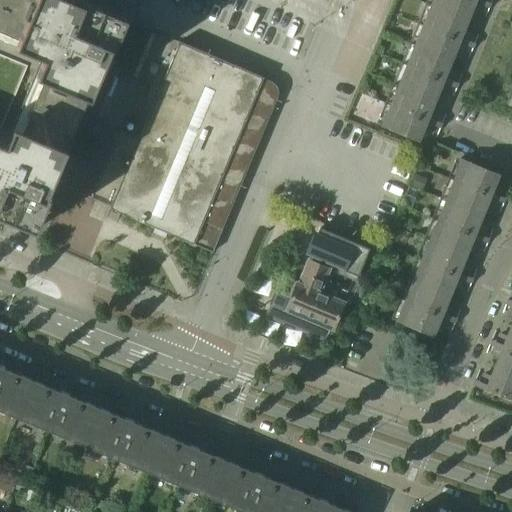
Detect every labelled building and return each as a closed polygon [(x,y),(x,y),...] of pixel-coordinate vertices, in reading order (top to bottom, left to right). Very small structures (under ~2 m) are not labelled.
[(124,16),(84,0),(0,0),(0,216),(34,231),(124,16)] [(474,0),(432,0),(430,6),(468,21),(472,13),(477,15),(482,13),(485,5),(474,0)] [(430,6),(422,25),(469,45),(473,36),(471,33),(465,30),(468,21),(430,6)] [(133,76),(152,30),(135,23),(116,69),(133,76)] [(422,25),(414,46),(452,61),(455,53),(462,55),(466,53),(469,45),(422,25)] [(120,130),(92,197),(112,206),(110,209),(212,252),(277,98),(277,97),(278,96),(278,95),(278,94),(278,93),(278,91),(278,90),(278,89),(278,88),(277,87),(277,86),(276,85),(276,84),(275,83),(274,83),(273,82),(272,81),(271,81),(180,42),(139,138),(120,130)] [(381,55),(384,48),(378,45),(375,52),(381,55)] [(414,46),(406,66),(453,85),(456,76),(455,73),(448,70),(452,61),(414,46)] [(406,66),(397,86),(431,99),(435,101),(439,93),(446,96),(449,94),(453,85),(406,66)] [(397,86),(389,106),(437,125),(440,116),(439,112),(432,110),(435,101),(431,99),(397,86)] [(389,106),(380,127),(414,141),(418,143),(423,133),(429,136),(433,134),(437,125),(389,106)] [(433,159),(425,156),(421,165),(430,168),(433,159)] [(462,160),(453,181),(500,200),(504,191),(502,188),(495,185),(499,175),(494,173),(462,160)] [(427,178),(415,173),(410,185),(422,190),(427,178)] [(453,181),(445,201),(478,214),(483,216),(486,208),(493,210),(497,209),(500,200),(453,181)] [(445,201),(437,221),(484,240),(488,232),(486,228),(479,225),(483,216),(478,214),(445,201)] [(437,221),(429,242),(461,255),(466,257),(470,248),(477,251),(480,249),(484,240),(437,221)] [(278,295),(270,315),(324,338),(329,327),(331,328),(342,302),(341,302),(345,291),(328,284),(336,267),(358,276),(369,248),(320,228),(318,232),(314,231),(305,254),(308,255),(310,256),(308,261),(299,284),(294,282),(289,294),(293,296),(291,301),(278,295)] [(429,242),(421,262),(468,281),(471,272),(470,269),(463,266),(466,257),(461,255),(429,242)] [(421,262),(413,282),(445,295),(450,297),(454,288),(461,291),(464,290),(468,281),(421,262)] [(360,277),(348,305),(359,309),(371,281),(360,277)] [(413,282),(404,302),(452,321),(455,312),(453,308),(447,306),(450,297),(445,295),(413,282)] [(378,299),(368,296),(364,307),(373,311),(378,299)] [(404,302),(396,323),(429,336),(434,338),(438,328),(445,331),(448,330),(452,321),(404,302)] [(500,336),(496,345),(511,351),(511,332),(510,337),(503,335),(500,336)] [(511,351),(496,345),(493,354),(494,357),(501,360),(497,369),(502,371),(511,374),(511,351)] [(0,411),(18,419),(33,381),(0,366),(0,411)] [(484,376),(479,388),(494,394),(495,393),(511,399),(511,374),(502,371),(497,369),(494,377),(487,375),(484,376)] [(18,419),(82,445),(98,407),(33,381),(18,419)] [(82,445),(147,472),(162,434),(98,407),(82,445)] [(147,472),(211,499),(227,461),(162,434),(147,472)] [(211,499),(243,511),(281,511),(292,488),(227,461),(211,499)] [(23,464),(19,475),(29,480),(34,468),(23,464)] [(0,489),(12,493),(16,480),(0,474),(0,489)] [(17,478),(14,487),(23,490),(26,481),(17,478)] [(349,511),(292,488),(281,511),(349,511)] [(86,490),(82,502),(95,506),(99,494),(86,490)] [(96,506),(106,510),(108,503),(98,499),(96,506)]
